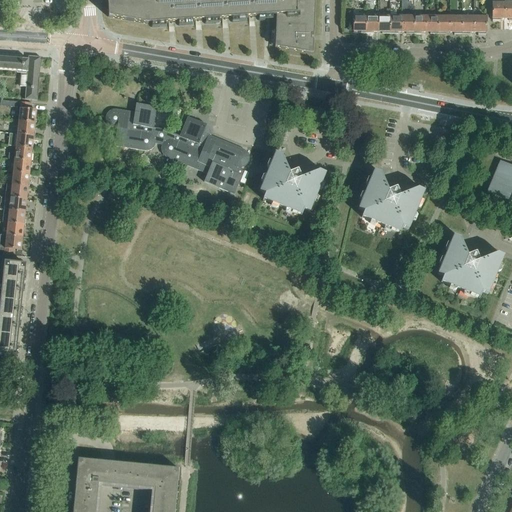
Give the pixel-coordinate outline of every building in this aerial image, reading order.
[(106,0),(108,18),(147,25),(265,17),(276,16),(274,47),(277,48),(310,54),(313,54),(313,40),(311,40),(311,35),(313,35),(314,0),(106,0)] [(504,19),(504,4),(492,4),(492,21),(500,21),(500,19),(504,19)] [(365,34),(365,16),(353,16),(352,16),(352,24),(353,24),(353,33),(357,33),(357,34),(365,34)] [(377,33),(377,16),(365,16),(365,34),(373,34),(373,33),(377,33)] [(389,34),(389,16),(377,16),(377,33),(381,33),(381,34),(389,34)] [(401,33),(401,16),(389,16),(389,34),(397,34),(397,33),(401,33)] [(413,34),(413,16),(401,16),(401,33),(405,33),(405,34),(413,34)] [(425,33),(425,16),(413,16),(413,34),(421,34),(421,33),(425,33)] [(437,34),(437,17),(425,16),(425,33),(429,33),(429,34),(437,34)] [(449,33),(449,17),(437,17),(437,34),(445,34),(445,33),(449,33)] [(461,35),(461,17),(449,17),(449,33),(453,33),(453,35),(461,35)] [(473,33),(473,17),(461,17),(461,35),(469,35),(469,33),(473,33)] [(486,33),(486,17),(473,17),(473,33),(477,33),(477,35),(485,35),(485,33),(486,33)] [(22,65),(22,56),(0,54),(0,69),(21,72),(23,72),(24,65),(22,65)] [(37,101),(40,58),(28,57),(28,59),(23,59),(23,56),(22,56),(22,65),(24,65),(23,72),(21,72),(20,76),(27,76),(27,87),(26,99),(26,100),(37,101)] [(31,110),(32,104),(10,102),(9,107),(17,107),(16,117),(19,117),(19,122),(34,124),(36,111),(31,110)] [(105,117),(105,119),(105,121),(106,122),(106,124),(107,125),(109,126),(110,127),(111,128),(113,128),(117,129),(114,147),(144,152),(146,152),(148,151),(150,151),(151,150),(153,149),(154,147),(155,146),(155,144),(162,146),(162,147),(162,148),(161,149),(162,151),(162,152),(162,153),(163,154),(163,155),(164,155),(164,156),(165,156),(166,157),(208,175),(205,183),(223,190),(229,193),(234,195),(242,176),(244,171),(238,169),(237,167),(239,168),(240,168),(242,168),(243,167),(244,167),(245,166),(247,165),(247,164),(248,163),(249,162),(249,160),(249,159),(249,157),(249,156),(248,155),(248,154),(247,153),(246,152),(245,151),(243,150),(240,149),(203,133),(206,125),(187,117),(179,137),(166,131),(159,129),(153,128),(156,108),(136,104),(134,113),(116,110),(114,110),(113,110),(111,110),(110,111),(108,112),(107,113),(106,115),(106,116),(105,117)] [(33,136),(34,124),(19,122),(18,135),(33,136)] [(9,134),(8,146),(10,147),(16,147),(32,149),(33,136),(18,135),(9,134)] [(30,162),(32,149),(16,147),(10,147),(8,159),(15,160),(30,162)] [(309,213),(325,174),(318,171),(301,178),(298,170),(289,173),(282,156),(275,153),(268,169),(266,174),(259,192),(265,194),(263,200),(301,216),(304,210),(309,213)] [(29,174),(30,162),(15,160),(13,173),(29,174)] [(511,166),(501,162),(493,180),(495,181),(490,193),(511,202),(510,204),(511,204),(511,166)] [(408,230),(424,191),(417,189),(400,196),(396,187),(388,191),(381,174),(381,173),(374,171),(358,209),(364,212),(361,218),(400,234),(403,228),(408,230)] [(27,187),(29,174),(13,173),(12,185),(27,187)] [(26,200),(27,187),(12,185),(6,184),(5,197),(26,200)] [(25,212),(26,200),(5,197),(3,210),(25,212)] [(23,225),(25,212),(3,210),(2,223),(8,223),(23,225)] [(22,238),(23,225),(8,223),(6,236),(22,238)] [(20,251),(22,238),(6,236),(0,235),(0,236),(0,255),(15,257),(16,250),(20,251)] [(488,295),(504,256),(497,254),(479,261),(476,252),(467,256),(460,239),(460,238),(453,236),(438,274),(443,276),(441,282),(479,298),(482,293),(488,295)] [(22,296),(25,265),(4,262),(1,294),(22,296)] [(0,325),(19,328),(22,296),(1,294),(0,303),(0,325)] [(0,357),(15,359),(19,328),(0,325),(0,357)] [(174,511),(178,478),(178,469),(152,467),(109,462),(78,459),(75,485),(98,487),(98,484),(107,485),(154,489),(151,511),(174,511)] [(95,511),(98,487),(75,485),(72,511),(95,511)]
